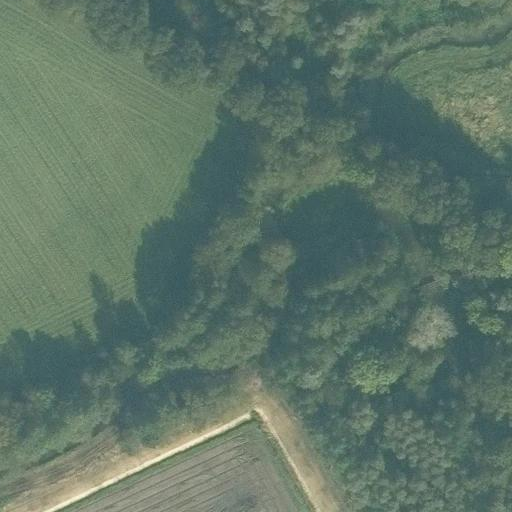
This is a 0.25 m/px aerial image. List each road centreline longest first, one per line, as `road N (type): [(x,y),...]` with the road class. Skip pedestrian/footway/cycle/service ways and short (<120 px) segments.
road 1 (track): [(448,279),(403,207),(367,171),(398,88),(511,48)]
road 2 (track): [(0,487),(75,461),(130,413),(237,378),(263,362),(283,334)]
road 3 (track): [(283,334),(306,273),(371,229),(387,241),(408,294)]
road 4 (track): [(408,294),(448,279),(482,397),(511,417)]
